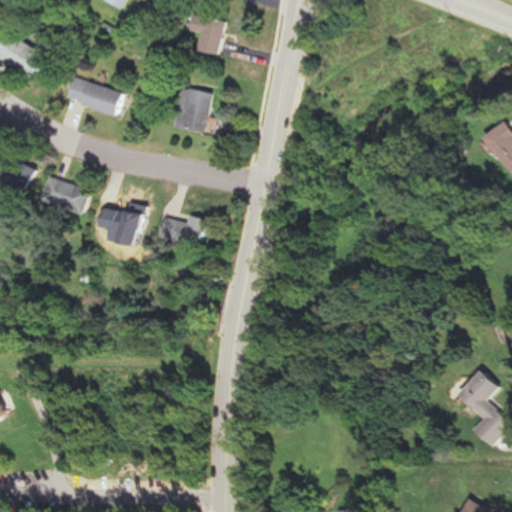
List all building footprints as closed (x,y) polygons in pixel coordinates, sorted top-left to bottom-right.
[(132,0),(107,0),(127,11),(132,0)] [(197,32),(208,34),(205,52),(228,56),(234,22),(200,16),(197,32)] [(48,41),(43,50),(18,36),(6,57),(43,78),(61,48),(48,41)] [(125,116),(132,93),(79,78),(72,101),(125,116)] [(216,131),(220,93),(186,89),(181,127),(216,131)] [(511,158),(511,127),(500,133),(511,158)] [(0,170),(38,189),(48,168),(2,146),(0,150),(0,170)] [(103,191),(59,179),(53,201),(97,212),(103,191)] [(109,222),(153,230),(157,203),(138,200),(137,207),(112,203),(109,222)] [(173,237),(218,243),(222,218),(202,215),(201,221),(176,218),(173,237)] [(511,413),(497,400),(510,387),(492,370),(469,394),(494,418),(484,429),(501,445),(511,433),(511,413)] [(0,386),(0,427),(22,420),(10,384),(0,386)] [(500,511),(501,510),(483,502),(477,503),(472,511),(500,511)]
